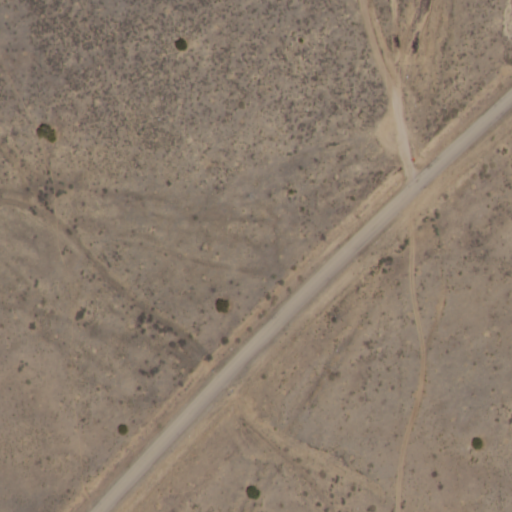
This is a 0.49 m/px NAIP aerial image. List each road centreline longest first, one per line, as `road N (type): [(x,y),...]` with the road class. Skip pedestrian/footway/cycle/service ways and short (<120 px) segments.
road 1 (tertiary): [(100,511),(409,183)]
road 2 (residential): [(409,183),(402,81),(417,0)]
road 3 (tertiary): [(409,183),(511,93)]
